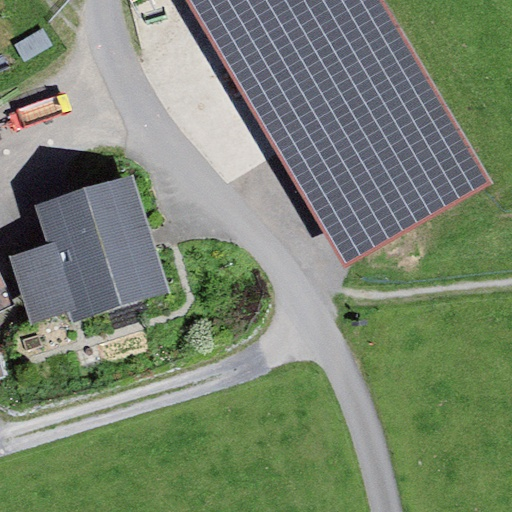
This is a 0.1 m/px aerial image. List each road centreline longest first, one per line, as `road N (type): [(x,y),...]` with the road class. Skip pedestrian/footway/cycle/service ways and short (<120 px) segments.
road 1 (unclassified): [(375,511),(348,373),(301,305),(146,128),(110,33),(106,0)]
road 2 (track): [(321,334),(239,376),(0,451)]
road 3 (track): [(301,305),(511,283)]
